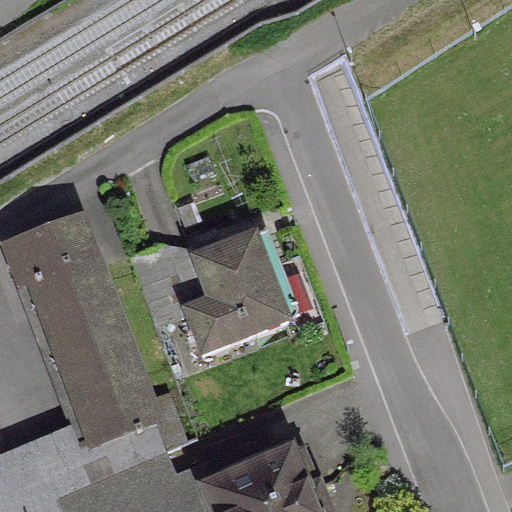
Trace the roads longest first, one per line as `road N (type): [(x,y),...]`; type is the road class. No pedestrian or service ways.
road 1 (residential): [(267,84),(428,511)]
road 2 (residential): [(267,84),(0,230)]
road 3 (residential): [(399,0),(267,84)]
